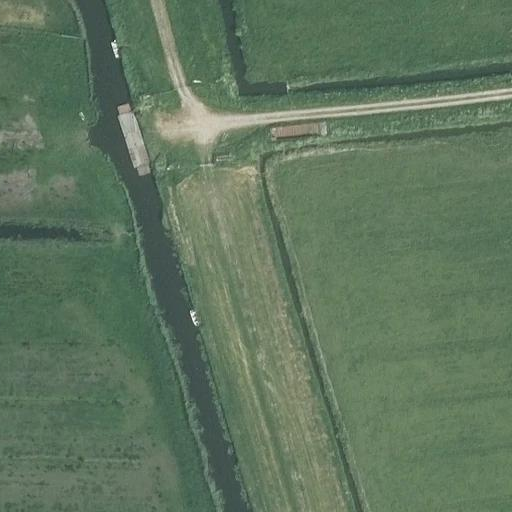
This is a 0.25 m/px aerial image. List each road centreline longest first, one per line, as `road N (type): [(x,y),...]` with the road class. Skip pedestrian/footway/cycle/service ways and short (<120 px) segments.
road 1 (track): [(511,93),(157,128)]
road 2 (track): [(231,265),(199,124),(180,87),(158,0)]
